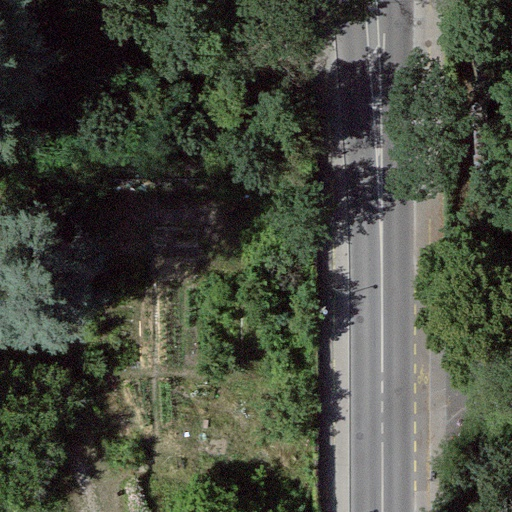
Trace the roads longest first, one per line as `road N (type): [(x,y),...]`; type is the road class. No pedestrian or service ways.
road 1 (primary): [(383,388),(376,0)]
road 2 (residential): [(511,368),(444,386),(383,388)]
road 3 (primary): [(384,511),(383,388)]
